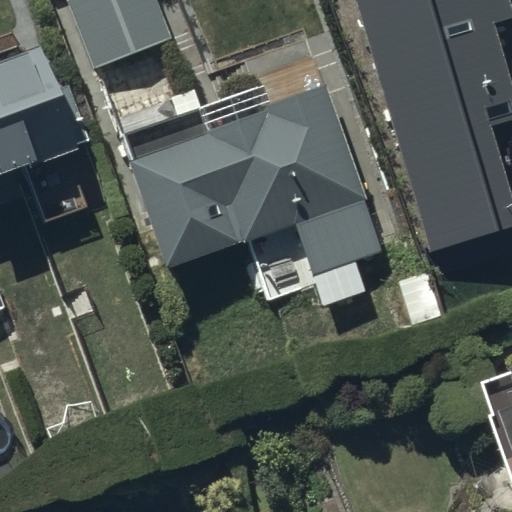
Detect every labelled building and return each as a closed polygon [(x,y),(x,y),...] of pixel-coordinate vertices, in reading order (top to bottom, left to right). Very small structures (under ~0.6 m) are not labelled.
[(67,0),(94,66),(181,36),(167,0),(67,0)] [(350,0),(422,248),(511,222),(511,210),(487,124),(511,116),(511,95),(490,21),(511,15),(506,0),(350,0)] [(0,170),(26,161),(27,164),(75,147),(74,143),(85,140),(65,85),(53,89),(38,48),(24,53),(15,30),(0,35),(0,170)] [(115,134),(134,187),(163,270),(291,225),(310,277),(324,272),(335,301),(362,291),(352,262),(383,251),(324,83),(273,104),(265,81),(222,96),(115,134)] [(511,362),(506,365),(508,371),(481,382),(494,416),(485,419),(511,487),(511,362)] [(64,511),(61,502),(31,511),(64,511)]
